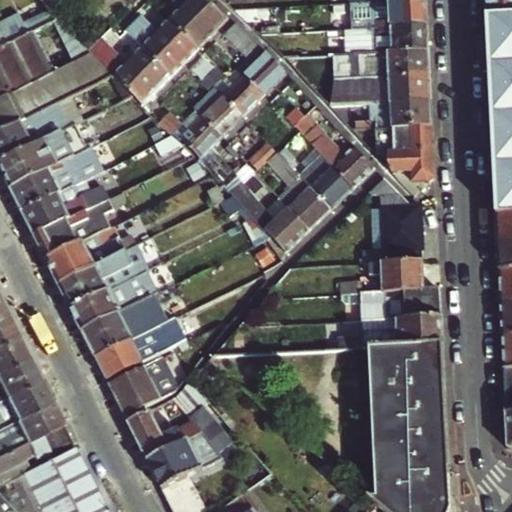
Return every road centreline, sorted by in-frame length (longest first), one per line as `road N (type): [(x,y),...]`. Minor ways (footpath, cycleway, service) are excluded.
road 1 (residential): [(511,501),(477,455),(456,0)]
road 2 (residential): [(139,511),(0,234)]
